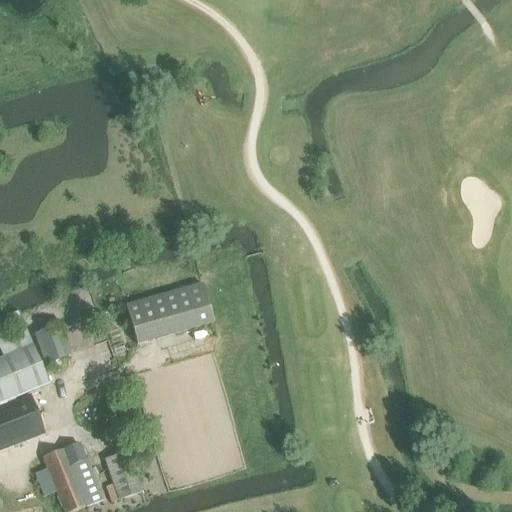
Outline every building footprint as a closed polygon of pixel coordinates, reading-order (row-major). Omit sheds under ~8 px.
[(204,282),(127,305),(139,344),(216,322),(204,282)] [(0,350),(3,358),(0,359),(0,406),(46,387),(30,347),(23,329),(17,313),(0,319),(0,326),(4,337),(0,339),(0,350)] [(43,367),(69,357),(57,327),(32,337),(43,367)] [(0,453),(43,438),(28,398),(0,409),(0,453)] [(62,511),(81,511),(85,511),(105,503),(88,461),(84,463),(78,447),(43,460),(47,471),(34,476),(43,499),(56,494),(62,511)] [(105,463),(113,486),(105,489),(109,502),(118,499),(119,503),(141,495),(127,455),(105,463)]
